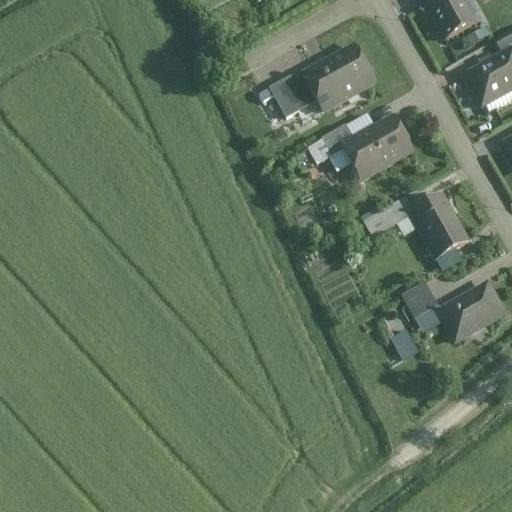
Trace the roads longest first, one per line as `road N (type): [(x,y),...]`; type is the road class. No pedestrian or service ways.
road 1 (residential): [(511,229),(376,2)]
road 2 (residential): [(235,69),(376,2)]
road 3 (residential): [(511,361),(402,452)]
